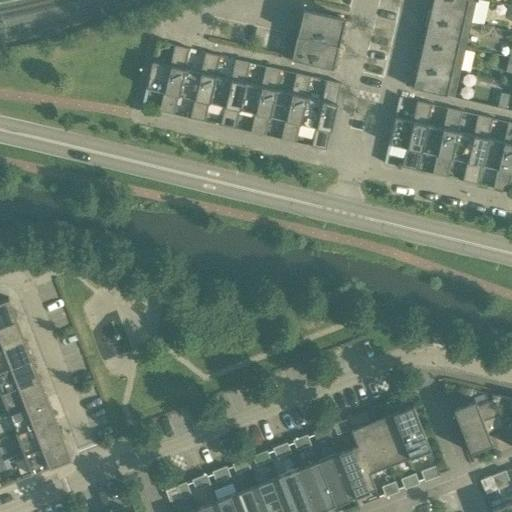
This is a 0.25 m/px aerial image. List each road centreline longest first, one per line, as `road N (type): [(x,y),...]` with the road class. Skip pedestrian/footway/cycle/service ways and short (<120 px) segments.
road 1 (secondary): [(346,218),(0,138)]
road 2 (residential): [(136,462),(414,355)]
road 3 (residential): [(100,476),(19,267),(0,275)]
road 4 (residential): [(357,170),(136,118)]
road 5 (residential): [(357,170),(383,150),(416,0)]
road 6 (residential): [(369,0),(342,143),(357,170)]
road 7 (secondary): [(511,257),(346,218)]
road 8 (residential): [(511,205),(357,170)]
road 9 (residential): [(414,355),(461,481)]
